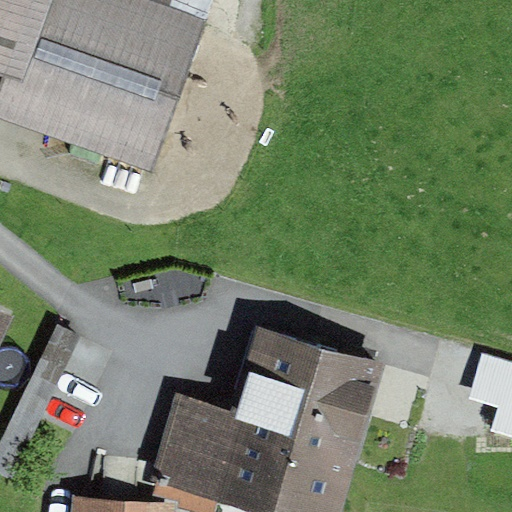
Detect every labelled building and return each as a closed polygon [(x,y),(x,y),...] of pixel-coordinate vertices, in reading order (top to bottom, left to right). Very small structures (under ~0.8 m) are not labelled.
[(178,0),(0,0),(0,77),(9,81),(0,106),(0,120),(152,175),(208,21),(175,9),(178,0)] [(0,360),(18,322),(0,313),(0,360)] [(51,327),(13,414),(72,440),(110,352),(51,327)] [(236,413),(178,397),(155,475),(281,511),(337,511),(379,371),(258,335),(236,413)] [(511,442),(511,366),(481,357),(468,401),(498,410),(490,435),(511,442)] [(68,511),(177,511),(178,506),(70,495),(68,511)]
